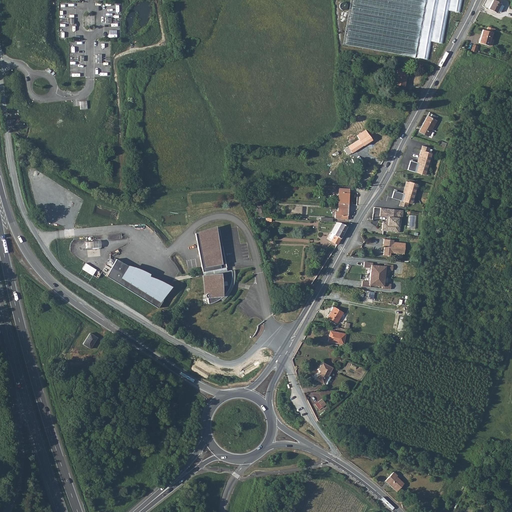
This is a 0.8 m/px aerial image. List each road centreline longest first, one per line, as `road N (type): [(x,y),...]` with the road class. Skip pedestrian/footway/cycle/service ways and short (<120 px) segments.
road 1 (secondary): [(285,349),(475,0)]
road 2 (track): [(6,130),(55,164),(120,190),(115,59),(163,40),(156,0)]
road 3 (trunk): [(224,395),(188,380),(45,278),(20,243),(0,185)]
road 4 (trunk): [(77,511),(0,233)]
road 5 (trunk): [(10,349),(62,511)]
road 6 (trunk): [(10,349),(21,463),(9,511)]
